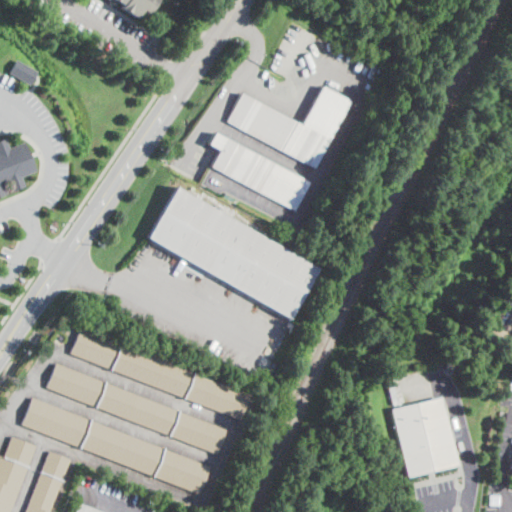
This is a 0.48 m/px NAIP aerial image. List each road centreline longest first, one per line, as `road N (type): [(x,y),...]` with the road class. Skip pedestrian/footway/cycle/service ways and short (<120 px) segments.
road 1 (tertiary): [(0,356),(238,0)]
road 2 (residential): [(59,0),(182,81)]
